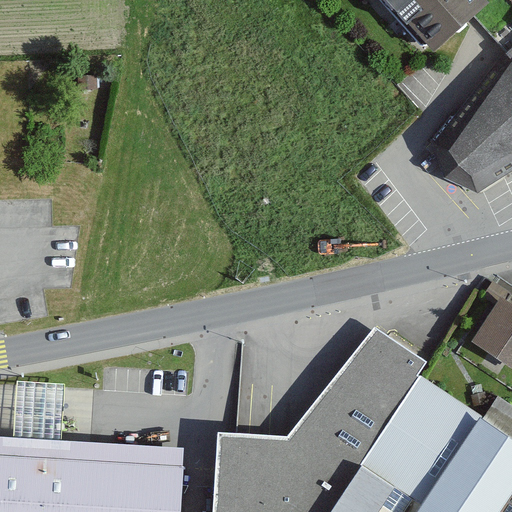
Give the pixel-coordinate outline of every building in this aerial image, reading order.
[(483,6),(477,0),(380,0),(428,51),(483,6)] [(511,178),(511,57),(507,52),(430,135),(446,186),(477,200),(511,178)] [(511,310),(495,299),(466,346),(511,371),(511,310)] [(511,511),(511,409),(494,397),(478,417),(417,373),(424,358),(367,325),(276,431),(208,428),(206,511),(511,511)] [(8,442),(0,441),(0,511),(180,511),(182,452),(57,444),(62,386),(11,381),(8,442)]
